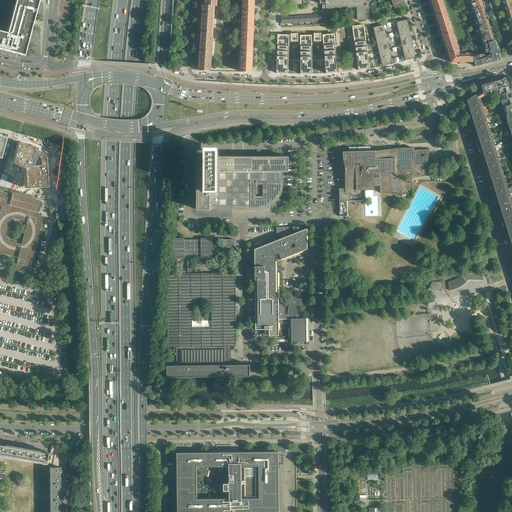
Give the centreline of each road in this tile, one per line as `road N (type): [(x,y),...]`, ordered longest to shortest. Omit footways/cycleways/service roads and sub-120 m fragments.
road 1 (motorway): [(127,511),(125,154),(137,0)]
road 2 (motorway): [(123,0),(111,153),(112,511)]
road 3 (motorway): [(81,119),(99,511)]
road 4 (motorway): [(141,511),(142,347),(159,128)]
road 5 (secondary): [(159,128),(229,115),(353,111),(438,91)]
road 6 (secondary): [(434,78),(310,99),(195,97),(159,85)]
road 7 (unclassified): [(242,221),(189,215),(189,152),(314,140)]
road 8 (residential): [(242,221),(247,353),(317,353)]
road 9 (residential): [(511,266),(469,128),(443,111)]
road 10 (residential): [(264,79),(355,77),(429,61)]
road 11 (tertiary): [(349,423),(511,393)]
road 12 (residential): [(193,0),(190,73),(264,79)]
road 13 (unclassified): [(317,353),(314,220)]
road 14 (residential): [(441,114),(314,140)]
road 15 (tertiary): [(88,429),(213,427)]
